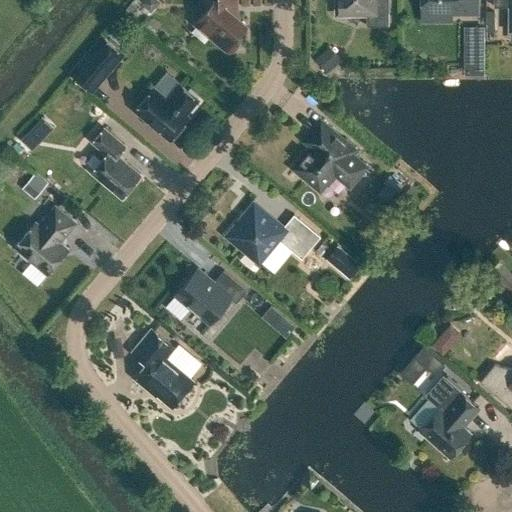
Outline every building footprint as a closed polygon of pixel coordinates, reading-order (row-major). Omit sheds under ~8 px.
[(202,0),(202,7),(206,10),(195,23),(229,52),(233,51),(238,45),(238,41),(235,38),(246,24),(231,11),(236,6),(235,0),(202,0)] [(336,0),(336,15),(366,14),(366,26),(389,26),(388,13),(376,14),(376,0),(336,0)] [(421,0),(422,10),(464,10),(464,14),(478,14),(478,0),(421,0)] [(511,0),(494,0),(494,7),(510,7),(510,31),(511,30),(511,0)] [(70,72),(93,92),(126,54),(103,33),(70,72)] [(464,36),(465,62),(485,62),(485,36),(464,36)] [(329,46),(315,59),(327,74),(342,61),(329,46)] [(186,114),(198,100),(180,84),(168,99),(154,87),(134,110),(170,140),(189,117),(186,114)] [(18,135),(29,148),(54,128),(44,115),(18,135)] [(306,140),(313,146),(295,168),(320,189),(334,172),(350,185),(365,166),(350,154),(353,149),(321,122),(306,140)] [(106,153),(91,172),(122,197),(141,174),(118,155),(125,146),(104,128),(92,142),(106,153)] [(33,171),(22,188),(34,197),(46,180),(33,171)] [(254,201),(226,235),(260,263),(279,240),(302,259),(320,236),(294,214),(284,226),(254,201)] [(68,249),(60,242),(76,222),(55,205),(39,225),(36,222),(15,246),(20,250),(21,254),(27,259),(31,259),(48,274),(68,249)] [(197,268),(176,293),(210,322),(231,298),(237,303),(247,290),(224,270),(213,282),(197,268)] [(194,380),(166,357),(174,347),(151,328),(132,351),(133,351),(135,349),(148,360),(134,377),(149,390),(150,389),(172,407),(194,380)] [(511,369),(495,364),(481,381),(511,407),(511,369)] [(479,408),(460,391),(443,375),(426,394),(440,407),(419,429),(450,457),(470,434),(462,427),(479,408)]
